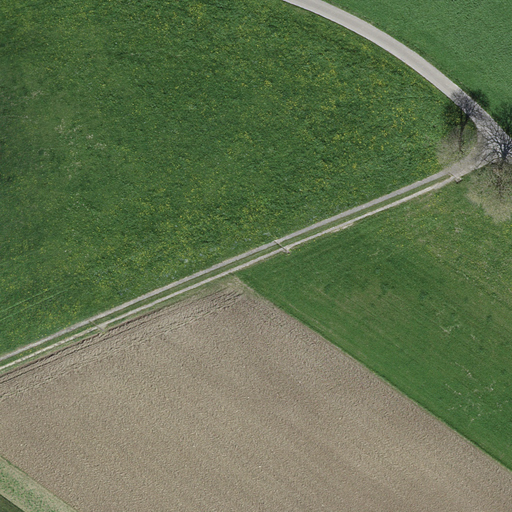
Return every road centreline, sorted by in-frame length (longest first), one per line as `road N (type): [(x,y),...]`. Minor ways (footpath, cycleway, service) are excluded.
road 1 (track): [(506,144),(0,363)]
road 2 (unclassified): [(303,0),(413,60),(511,150)]
